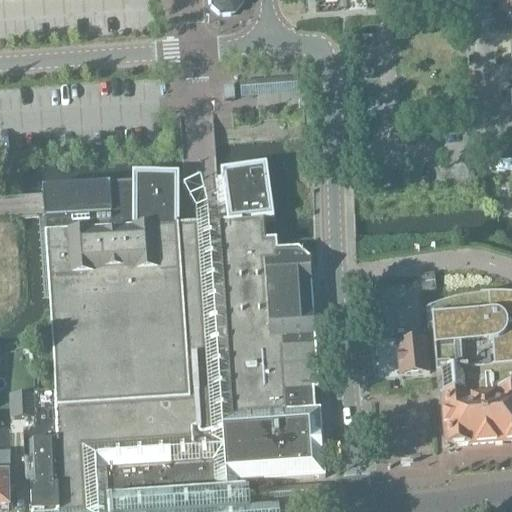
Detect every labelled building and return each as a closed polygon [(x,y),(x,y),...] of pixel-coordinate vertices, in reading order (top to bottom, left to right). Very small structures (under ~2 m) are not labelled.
[(212,0),(213,8),(222,16),(234,15),(242,6),(241,0),(212,0)] [(300,79),(240,84),(241,100),(301,96),(300,79)] [(229,88),(223,89),(223,102),(234,101),(233,88),(229,88)] [(246,511),(245,492),(243,492),(243,485),(325,480),(321,411),(320,411),(318,391),(319,391),(311,266),(310,261),(298,250),(277,252),(276,241),(266,242),(264,219),(271,218),(264,171),(224,176),(224,181),(230,223),(220,224),(197,225),(176,227),(176,183),(176,180),(135,180),(136,185),(42,192),(42,195),(44,218),(45,236),(44,236),(46,256),(50,317),(53,366),(55,396),(35,397),(36,432),(23,433),(24,461),(29,461),(31,511),(246,511)] [(421,279),(422,293),(436,292),(434,277),(421,279)] [(511,298),(509,298),(498,298),(486,298),(480,299),(475,299),(469,300),(464,301),(458,302),(452,303),(447,305),(436,308),(431,311),(426,313),(426,314),(430,313),(431,317),(436,377),(442,376),(443,396),(442,396),(447,448),(511,443),(511,298)] [(396,338),(373,340),(377,380),(400,378),(430,375),(426,341),(396,344),(396,338)] [(34,397),(10,397),(11,421),(35,420),(34,397)] [(406,434),(406,455),(430,455),(431,435),(406,434)] [(0,509),(9,509),(9,489),(17,489),(16,475),(10,475),(9,455),(0,455),(0,509)]
